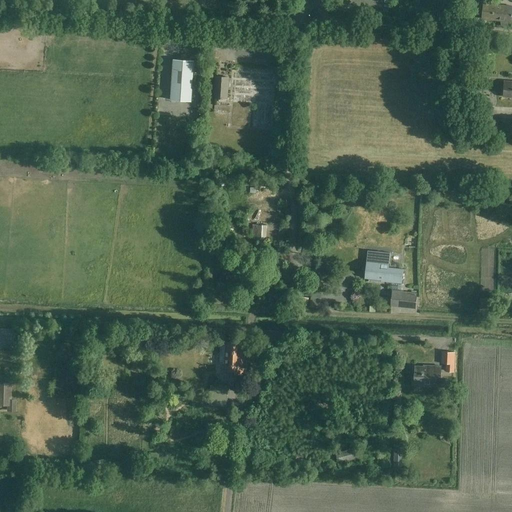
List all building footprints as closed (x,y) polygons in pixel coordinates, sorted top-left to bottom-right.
[(511,22),(511,20),(511,6),(483,3),(481,18),(501,21),(501,22),(501,24),(502,25),(504,26),(505,26),(507,25),(507,23),(508,21),(511,22)] [(194,61),(186,60),(187,55),(181,55),(181,60),(173,59),(171,100),(191,101),(194,61)] [(226,98),(227,77),(216,77),(215,98),(226,98)] [(511,81),(504,81),(503,97),(511,97),(511,81)] [(370,249),(368,264),(366,275),(370,276),(370,278),(403,283),(405,269),(390,267),(392,252),(370,249)] [(417,293),(392,290),(390,306),(415,308),(417,293)] [(499,312),(500,299),(480,298),(480,311),(499,312)] [(0,329),(0,343),(12,344),(12,330),(0,329)] [(239,347),(239,343),(226,342),(224,371),(231,371),(230,384),(241,385),(242,370),(240,370),(240,364),(241,364),(242,358),(241,358),(241,347),(239,347)] [(0,366),(12,367),(12,351),(0,350),(0,366)] [(448,371),(452,371),(453,352),(441,351),(440,364),(448,364),(448,371)] [(428,366),(427,367),(415,366),(414,384),(440,385),(441,366),(428,366)] [(8,401),(9,384),(0,383),(0,403),(8,404),(8,410),(14,410),(14,401),(8,401)] [(209,405),(226,407),(228,387),(210,385),(209,405)] [(335,453),(338,463),(357,458),(355,448),(335,453)] [(245,449),(244,457),(258,458),(259,449),(245,449)] [(150,453),(150,465),(160,465),(159,453),(150,453)]
